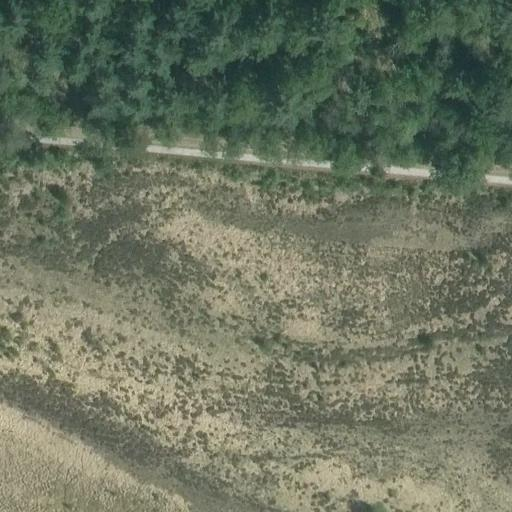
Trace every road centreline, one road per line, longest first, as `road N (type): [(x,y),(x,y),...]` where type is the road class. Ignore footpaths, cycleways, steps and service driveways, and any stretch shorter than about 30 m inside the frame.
road 1 (track): [(511,172),(0,127)]
road 2 (track): [(447,177),(369,0)]
